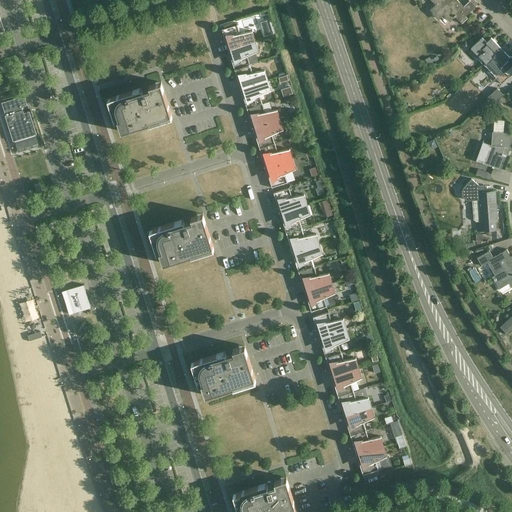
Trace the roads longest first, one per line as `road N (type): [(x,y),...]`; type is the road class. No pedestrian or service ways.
road 1 (primary): [(475,386),(412,262),(320,0)]
road 2 (residential): [(344,470),(291,305)]
road 3 (residential): [(69,205),(119,364)]
road 4 (residential): [(105,195),(55,38)]
road 5 (residential): [(205,507),(157,350)]
road 6 (residential): [(19,49),(69,205)]
road 7 (residential): [(157,350),(105,195)]
road 8 (residential): [(291,305),(239,152)]
road 9 (residential): [(119,364),(168,511)]
road 10 (residential): [(170,348),(291,305)]
road 11 (residential): [(239,152),(204,30)]
road 12 (residential): [(239,152),(123,189)]
